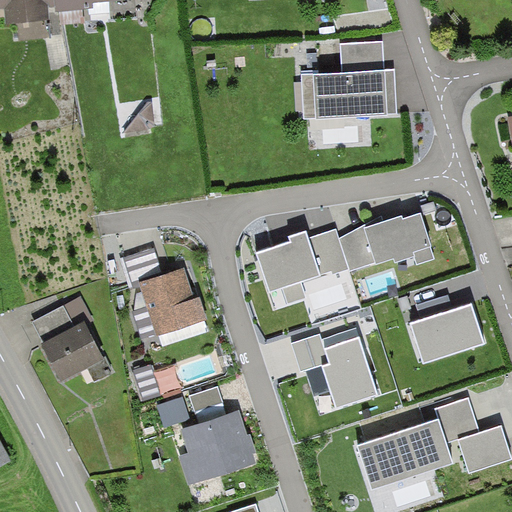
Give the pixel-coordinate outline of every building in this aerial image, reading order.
[(0,0),(0,17),(8,17),(9,26),(48,24),(46,5),(55,4),(54,0),(0,0)] [(54,0),(55,4),(56,13),(96,10),(95,1),(110,0),(54,0)] [(342,75),(303,77),(305,122),(397,117),(395,72),(385,73),(383,44),(341,46),(342,75)] [(152,102),(124,131),(156,126),(152,102)] [(435,202),(422,206),(425,215),(438,211),(435,202)] [(384,222),(382,215),(339,238),(349,268),(350,271),(374,263),(376,266),(393,260),(395,264),(413,258),(416,266),(437,259),(422,213),(404,218),(403,216),(384,222)] [(291,243),(257,254),(270,291),(282,287),(288,303),(306,297),(301,281),(332,271),(333,274),(349,268),(339,238),(336,228),(307,237),(306,232),(289,237),(291,243)] [(158,279),(141,284),(159,338),(209,321),(201,297),(195,299),(186,270),(158,279)] [(62,383),(106,360),(87,325),(97,319),(83,294),(33,322),(45,345),(42,345),(62,383)] [(483,342),(471,304),(453,310),(412,323),(424,361),(483,342)] [(330,363),(307,370),(315,395),(331,390),(337,407),(378,394),(357,328),(322,339),(330,363)] [(301,372),(307,370),(330,363),(322,339),(321,333),(292,342),(301,372)] [(150,366),(134,371),(144,400),(159,395),(150,366)] [(200,423),(181,430),(189,456),(179,459),(189,488),(256,464),(253,455),(258,453),(251,432),(247,433),(240,411),(228,416),(218,387),(190,396),(200,423)] [(191,419),(184,398),(157,408),(165,428),(191,419)] [(468,399),(437,409),(440,420),(358,446),(372,489),(452,463),(445,443),(458,439),(479,432),(468,399)] [(479,432),(458,439),(469,472),(511,458),(501,425),(479,432)] [(0,463),(10,458),(0,439),(0,463)] [(260,511),(257,503),(229,511),(260,511)]
